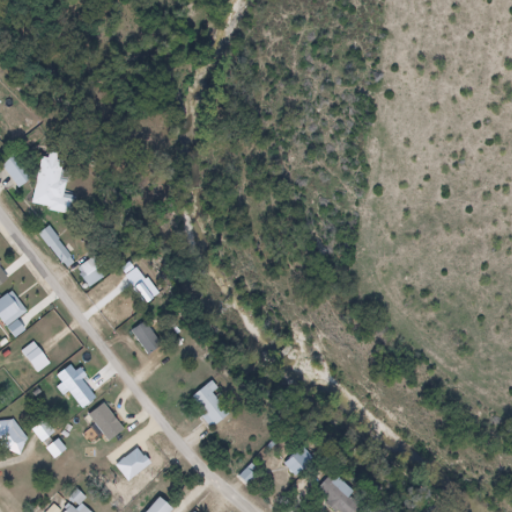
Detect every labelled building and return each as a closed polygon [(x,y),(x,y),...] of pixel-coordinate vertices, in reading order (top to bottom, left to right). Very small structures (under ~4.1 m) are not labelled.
[(57,165),(55,172),(48,170),(37,215),(56,219),(55,225),(73,229),(76,217),(70,216),(78,185),(68,183),(69,178),(63,177),(65,167),(57,165)] [(21,167),(9,176),(26,199),(37,190),(21,167)] [(44,245),(54,260),(57,258),(69,275),(78,268),(57,236),(44,245)] [(109,277),(97,258),(79,269),(91,288),(109,277)] [(0,259),(0,296),(3,300),(16,290),(7,280),(13,275),(0,259)] [(86,280),(90,286),(87,288),(97,303),(120,286),(106,266),(86,280)] [(17,298),(0,310),(0,319),(15,340),(36,324),(17,298)] [(139,342),(154,367),(170,357),(155,332),(139,342)] [(26,358),(44,383),(58,373),(40,348),(26,358)] [(64,385),(88,418),(104,406),(80,373),(64,385)] [(218,391),(195,410),(220,440),(236,426),(220,407),(227,402),(218,391)] [(96,423),(119,452),(134,441),(111,411),(96,423)] [(20,424),(1,427),(3,440),(10,452),(26,461),(35,443),(20,424)] [(51,424),(37,435),(48,449),(62,438),(51,424)] [(67,452),(60,441),(48,449),(55,459),(67,452)] [(66,444),(52,455),(61,467),(75,456),(66,444)] [(285,463),(298,478),(317,461),(305,447),(285,463)] [(121,471),(133,489),(156,473),(143,455),(121,471)] [(350,511),(331,494),(320,505),(327,511),(350,511)] [(84,495),(76,503),(84,511),(83,511),(81,511),(75,506),(69,511),(65,511),(61,507),(56,511),(90,511),(87,509),(93,503),(84,495)] [(148,511),(174,511),(175,511),(162,498),(148,511)]
